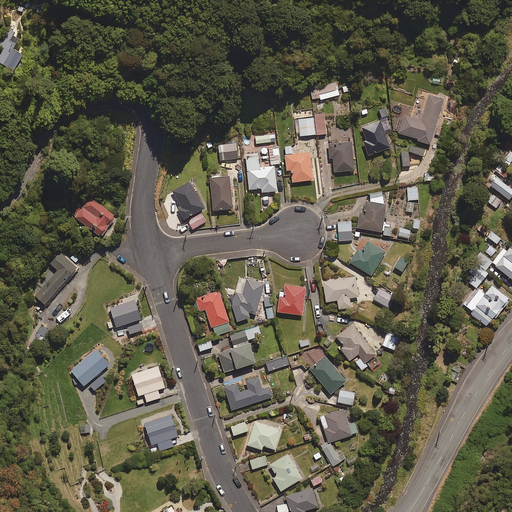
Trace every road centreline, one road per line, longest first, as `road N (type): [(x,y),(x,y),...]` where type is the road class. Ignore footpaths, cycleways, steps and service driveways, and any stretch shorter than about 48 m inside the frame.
road 1 (unclassified): [(149,251),(142,211),(151,125),(137,105),(103,100),(50,118),(0,200)]
road 2 (unclassified): [(242,511),(214,454),(149,251)]
road 3 (tertiary): [(511,342),(409,511)]
road 4 (residential): [(149,251),(299,233)]
